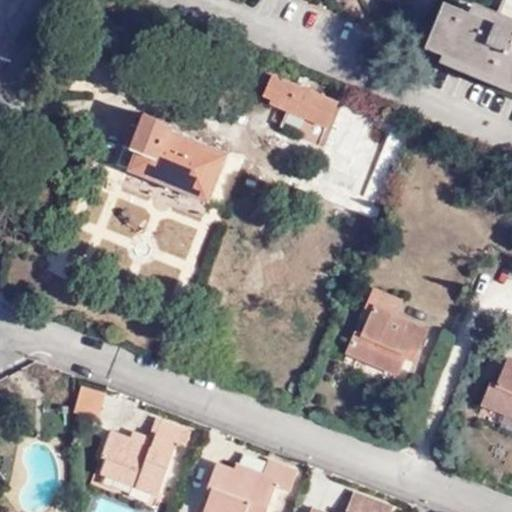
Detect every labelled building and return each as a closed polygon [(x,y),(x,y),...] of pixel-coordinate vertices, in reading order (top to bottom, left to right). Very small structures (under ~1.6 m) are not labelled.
[(511,7),(503,4),(495,24),(445,3),(426,49),(511,84),(511,7)] [(271,104),(328,128),(338,103),(274,75),(265,96),(274,100),(271,104)] [(128,170),(209,203),(229,155),(169,131),(172,125),(146,114),(141,128),(133,125),(125,147),(127,149),(119,166),(128,170)] [(348,353),(399,375),(406,360),(413,363),(428,329),(392,313),(398,300),(375,290),(367,309),(373,312),(363,336),(356,334),(348,353)] [(511,358),(510,358),(503,375),(496,373),(483,405),(511,417),(511,358)] [(75,412),(75,413),(98,420),(106,393),(82,386),(75,412)] [(134,432),(132,439),(153,446),(162,420),(156,418),(150,437),(134,432)] [(153,446),(132,439),(111,431),(102,458),(108,459),(102,475),(137,487),(137,489),(160,496),(178,447),(178,444),(187,447),(192,431),(162,420),(153,446)] [(267,511),(277,486),(292,492),(299,471),(269,461),(264,475),(237,464),(235,470),(218,464),(208,490),(212,491),(204,511),(267,511)] [(354,491),(346,511),(357,511),(364,496),(354,491)] [(357,511),(323,511),(313,508),(311,511),(392,511),(394,507),(364,496),(357,511)]
